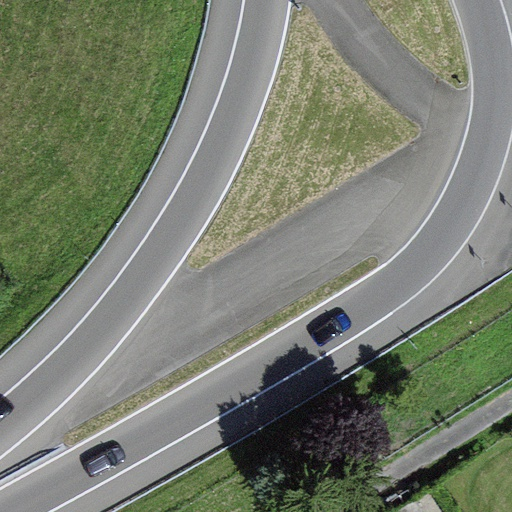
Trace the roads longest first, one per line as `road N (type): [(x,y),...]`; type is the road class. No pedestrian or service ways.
road 1 (motorway): [(28,511),(255,382),(427,265),(482,186),(503,120),(506,55),(494,0)]
road 2 (motorway): [(265,0),(237,109),(167,243),(87,343),(0,417)]
